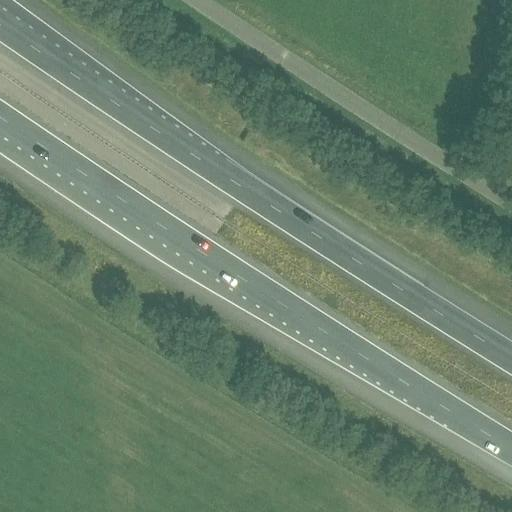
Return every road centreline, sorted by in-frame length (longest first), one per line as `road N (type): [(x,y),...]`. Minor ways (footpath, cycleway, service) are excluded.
road 1 (motorway): [(511,359),(226,178),(0,22)]
road 2 (motorway): [(0,116),(511,448)]
road 3 (unclassified): [(511,204),(196,0)]
